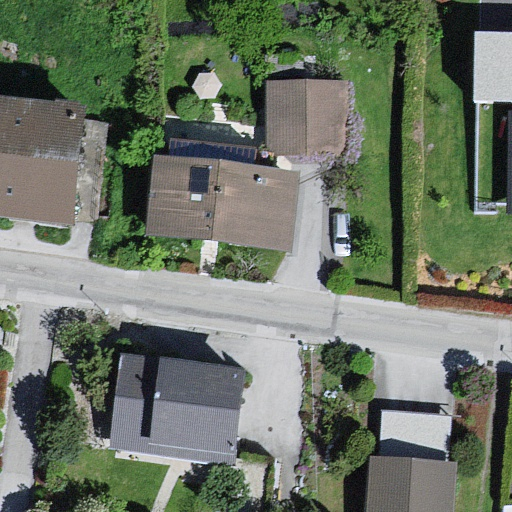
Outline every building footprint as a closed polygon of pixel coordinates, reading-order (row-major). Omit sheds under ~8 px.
[(511,38),(478,38),(477,105),(511,106),(511,38)] [(339,94),(265,94),(266,164),(337,165),(339,94)] [(84,120),(0,113),(0,228),(72,239),(84,120)] [(146,244),(291,260),(296,185),(157,167),(146,244)] [(241,381),(117,363),(109,453),(230,472),(241,381)] [(452,441),(453,409),(383,407),(382,439),(452,441)] [(454,511),(457,478),(368,468),(363,511),(454,511)]
